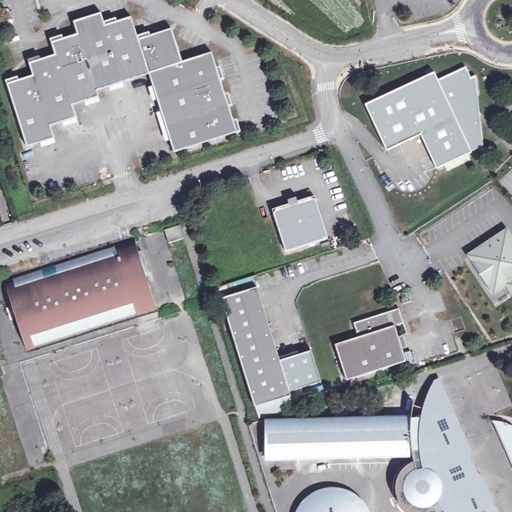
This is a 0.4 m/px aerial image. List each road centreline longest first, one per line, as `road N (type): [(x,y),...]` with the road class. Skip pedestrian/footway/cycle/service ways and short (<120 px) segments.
road 1 (residential): [(324,58),(329,117),(318,137),(0,237)]
road 2 (unknown): [(388,243),(282,287),(281,339)]
road 3 (residential): [(324,58),(476,33)]
